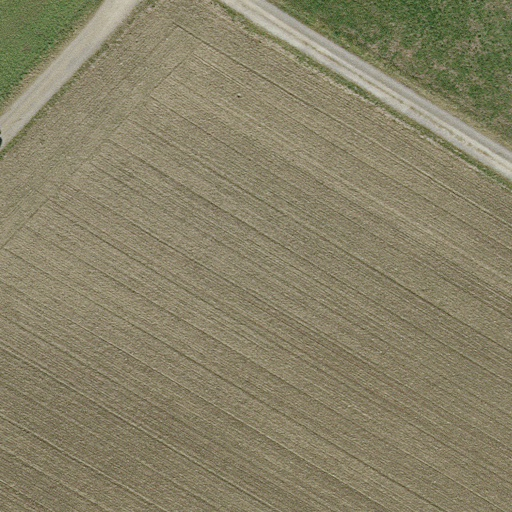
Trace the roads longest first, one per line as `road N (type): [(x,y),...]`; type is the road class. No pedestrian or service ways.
road 1 (track): [(511,164),(242,0)]
road 2 (track): [(0,137),(128,0)]
